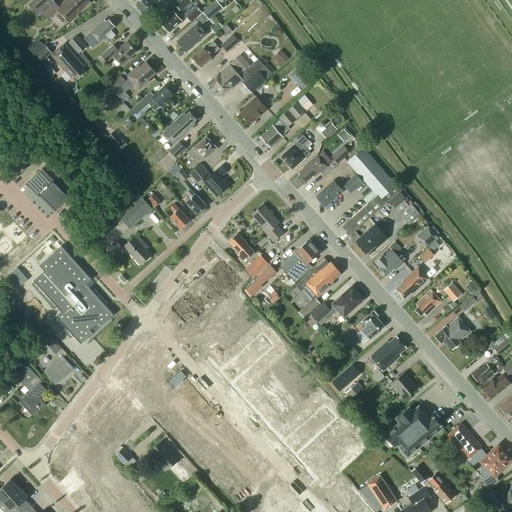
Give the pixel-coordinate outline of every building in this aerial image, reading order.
[(67,0),(60,7),(53,0),(34,0),(29,5),(39,16),(43,13),(49,20),(57,12),(68,23),(83,9),(82,8),(89,0),(67,0)] [(185,7),(192,2),(190,0),(183,0),(177,6),(178,7),(174,11),(161,22),(170,32),(182,20),(186,16),(184,14),(188,10),(185,7)] [(224,1),(222,0),(217,0),(203,13),(209,19),(223,8),(220,4),(224,1)] [(187,17),(191,22),(202,12),(198,7),(191,14),(187,17)] [(117,35),(111,29),(114,27),(109,20),(107,22),(105,20),(91,32),(92,32),(85,38),(93,48),(100,42),(108,36),(112,40),(117,35)] [(208,33),(198,22),(177,41),(187,52),(208,33)] [(212,29),(215,33),(223,26),(219,22),(212,29)] [(226,24),(220,29),(226,36),(232,31),(226,24)] [(68,42),(78,54),(87,46),(76,34),(68,42)] [(228,52),(239,42),(232,34),(224,42),(221,45),(227,52),(228,52)] [(41,41),(29,47),(36,55),(46,47),(47,46),(41,41)] [(137,52),(127,41),(117,50),(114,46),(102,57),(107,62),(114,56),(122,65),(137,52)] [(220,49),(213,41),(206,48),(205,47),(193,58),(202,67),(214,56),(213,55),(220,49)] [(75,75),(78,78),(84,73),(81,69),(84,67),(65,44),(52,55),(71,78),(75,75)] [(46,47),(36,55),(42,61),(48,56),(52,53),(46,47)] [(219,73),(208,83),(212,87),(214,86),(222,95),(231,87),(232,89),(243,79),(242,78),(243,78),(241,76),(239,75),(246,69),(252,75),(243,83),(252,93),(267,79),(273,74),(265,65),(263,66),(258,60),(255,63),(245,51),(230,64),(219,74),(219,73)] [(281,51),(273,57),(281,66),(289,60),(281,51)] [(42,61),(42,62),(46,67),(50,64),(53,61),(48,56),(42,61)] [(149,81),(148,80),(155,73),(146,62),(140,68),(138,66),(127,76),(140,90),(149,81)] [(46,67),(45,68),(50,75),(55,70),(50,64),(46,67)] [(313,79),(301,65),(290,75),(302,89),(313,79)] [(127,81),(125,79),(121,74),(115,79),(109,85),(108,86),(114,92),(127,81)] [(321,81),(317,84),(323,91),(326,88),(321,81)] [(99,83),(96,91),(106,94),(109,86),(99,83)] [(151,92),(142,100),(137,95),(127,104),(137,115),(149,104),(155,111),(174,95),(165,85),(154,95),(151,92)] [(120,103),(114,94),(105,100),(112,109),(120,103)] [(240,114),(250,125),(268,109),(257,96),(249,103),(251,104),(240,114)] [(288,126),(305,111),(312,105),(304,96),(280,117),(281,119),(273,126),(261,137),(267,143),(266,144),(268,146),(269,146),(270,147),(283,136),(282,135),(290,129),(288,126)] [(121,105),(114,111),(121,118),(129,111),(122,103),(121,105)] [(170,115),(173,119),(178,115),(174,111),(170,115)] [(164,133),(174,144),(189,130),(191,130),(193,129),(193,127),(196,124),(194,122),(197,119),(190,112),(187,115),(185,113),(164,133)] [(332,123),(321,133),(326,139),(337,129),(332,123)] [(160,125),(152,132),(156,137),(165,129),(160,125)] [(114,131),(118,135),(121,132),(116,126),(113,129),(114,131)] [(343,142),(349,137),(344,130),(337,136),(343,142)] [(114,131),(108,137),(116,146),(122,139),(114,131)] [(303,136),(298,140),(281,156),(286,163),(293,169),(310,153),(308,151),(311,148),(309,146),(311,145),(309,142),(303,136)] [(196,149),(193,153),(191,154),(195,159),(197,157),(200,160),(203,157),(205,158),(216,148),(206,138),(195,148),(196,149)] [(122,139),(116,145),(120,150),(126,144),(122,139)] [(177,158),(186,148),(180,141),(169,151),(176,158),(177,158)] [(350,154),(343,146),(332,156),(338,164),(350,154)] [(363,200),(367,204),(342,226),(350,235),(400,190),(396,186),(396,185),(381,168),(363,148),(348,162),(365,182),(373,191),(363,200)] [(332,160),(328,156),(323,151),(318,156),(317,155),(303,168),(303,169),(298,173),(300,175),(298,176),(304,183),(312,176),(314,178),(320,172),(320,173),(328,166),(327,165),(332,160)] [(44,154),(41,158),(59,177),(63,174),(44,154)] [(190,176),(179,164),(173,170),(184,182),(190,176)] [(198,182),(204,176),(208,173),(201,164),(190,174),(198,182)] [(204,176),(198,182),(200,186),(204,182),(217,197),(228,187),(220,178),(227,171),(222,166),(214,172),(206,179),(204,176)] [(28,182),(26,183),(28,185),(28,184),(35,191),(36,190),(40,195),(39,196),(40,198),(41,197),(55,211),(69,198),(55,183),(56,183),(54,181),(54,182),(43,170),(44,169),(43,168),(41,169),(41,170),(28,182)] [(363,182),(356,175),(344,185),(351,193),(363,182)] [(343,191),(334,180),(316,196),(326,207),(343,191)] [(206,206),(191,189),(186,193),(191,198),(187,202),(197,214),(206,206)] [(149,198),(156,207),(162,202),(154,193),(149,198)] [(405,198),(399,193),(389,202),(395,208),(405,198)] [(131,230),(154,209),(142,196),(119,217),(131,230)] [(395,209),(409,225),(420,215),(412,204),(409,206),(405,200),(395,209)] [(170,216),(181,229),(190,221),(179,209),(174,204),(169,208),(174,213),(170,216)] [(263,226),(262,228),(274,241),(284,232),(277,225),(280,222),(263,204),(252,214),(263,226)] [(381,224),(378,227),(375,224),(364,234),(356,241),(367,254),(375,246),(377,248),(388,238),(381,231),(385,228),(381,224)] [(427,226),(416,236),(426,247),(437,237),(436,236),(439,233),(433,227),(430,229),(427,226)] [(249,245),(238,233),(229,241),(239,253),(237,255),(243,261),(253,251),(248,246),(249,245)] [(124,247),(140,266),(152,255),(143,246),(145,244),(137,235),(124,247)] [(309,239),(280,265),(295,282),(311,267),(307,262),(320,251),(309,239)] [(125,249),(118,241),(108,250),(115,258),(125,249)] [(404,263),(398,256),(401,253),(399,250),(402,248),(395,241),(389,246),(392,249),(385,256),(383,255),(376,262),(381,267),(379,269),(386,276),(395,268),(396,270),(404,263)] [(44,270),(34,280),(61,311),(56,316),(81,343),(93,333),(90,329),(98,322),(102,325),(114,314),(89,287),(89,288),(85,284),(92,279),(62,245),(61,245),(61,246),(40,265),(44,270)] [(434,255),(428,249),(419,257),(425,264),(434,255)] [(317,295),(319,298),(334,284),(332,281),(341,274),(331,263),(329,264),(324,258),(316,265),(318,267),(296,286),(306,297),(313,291),(314,292),(312,294),(315,297),(317,295)] [(254,279),(263,271),(254,262),(245,270),(254,279)] [(271,265),(246,288),(252,295),(262,286),(261,284),(276,271),(271,265)] [(412,292),(413,293),(429,279),(424,272),(418,266),(403,280),(404,281),(397,288),(405,298),(412,292)] [(17,267),(11,273),(21,285),(28,279),(18,268),(17,267)] [(228,267),(220,274),(232,287),(240,280),(228,267)] [(220,274),(211,281),(223,295),(232,287),(220,274)] [(211,281),(203,289),(215,302),(223,295),(211,281)] [(472,281),(465,286),(471,293),(478,288),(472,281)] [(448,305),(452,310),(457,306),(454,302),(461,295),(452,284),(443,292),(452,302),(448,305)] [(327,320),(338,311),(344,317),(364,300),(352,287),(329,308),(324,303),(305,319),(312,327),(324,316),(327,320)] [(203,289),(195,296),(207,309),(215,302),(203,289)] [(243,289),(236,293),(241,301),(247,297),(243,289)] [(424,313),(426,316),(442,302),(431,290),(416,305),(419,307),(416,310),(421,316),(424,313)] [(195,296),(187,303),(199,317),(207,309),(195,296)] [(477,301),(473,296),(460,306),(464,311),(477,301)] [(232,297),(229,301),(233,306),(237,302),(232,297)] [(304,318),(320,304),(315,298),(299,313),(304,318)] [(229,301),(225,304),(229,309),(233,306),(229,301)] [(187,303),(179,311),(191,324),(199,317),(187,303)] [(238,304),(235,308),(239,312),(243,309),(238,304)] [(221,308),(217,311),(221,316),(225,313),(221,308)] [(235,308),(231,311),(235,316),(239,312),(235,308)] [(253,311),(245,319),(257,332),(265,325),(253,311)] [(355,321),(340,334),(347,343),(356,335),(363,343),(369,338),(370,339),(384,326),(379,320),(377,318),(379,316),(374,311),(366,318),(363,314),(355,321)] [(227,315),(223,318),(227,323),(231,319),(227,315)] [(471,332),(458,317),(447,326),(435,336),(441,343),(444,340),(452,349),(461,342),(460,341),(471,332)] [(209,319),(205,322),(209,327),(213,324),(209,319)] [(245,319),(237,326),(249,339),(257,332),(245,319)] [(205,322),(201,325),(205,330),(209,327),(205,322)] [(215,326),(211,329),(215,334),(219,330),(215,326)] [(237,326),(229,333),(241,347),(249,339),(237,326)] [(279,328),(266,339),(274,348),(287,337),(279,328)] [(211,329),(207,332),(212,337),(215,334),(211,329)] [(229,333),(220,341),(232,354),(241,347),(229,333)] [(511,344),(511,335),(496,349),(500,354),(511,344)] [(51,336),(45,342),(46,343),(56,354),(62,349),(51,336)] [(406,348),(396,337),(387,346),(385,344),(370,358),(383,372),(402,356),(400,354),(406,348)] [(220,341),(212,348),(224,361),(232,354),(220,341)] [(155,348),(146,355),(159,369),(167,361),(155,348)] [(280,348),(272,355),(284,368),(292,361),(280,348)] [(348,356),(344,359),(347,364),(351,361),(352,361),(360,355),(359,354),(355,349),(347,355),(348,356)] [(59,358),(44,372),(56,385),(74,368),(63,357),(62,355),(59,358)] [(146,355),(137,364),(149,377),(159,369),(146,355)] [(272,355),(264,362),(276,376),(284,368),(272,355)] [(482,384),(495,374),(503,367),(494,357),(487,363),(473,374),(478,381),(479,380),(482,384)] [(511,361),(503,368),(511,377),(511,376),(511,361)] [(264,362),(255,370),(267,383),(276,376),(264,362)] [(36,374),(26,364),(15,374),(25,385),(36,374)] [(137,364),(128,371),(141,385),(149,377),(137,364)] [(353,365),(333,382),(340,390),(360,373),(353,365)] [(379,369),(371,375),(377,382),(385,376),(379,369)] [(181,370),(169,381),(176,388),(184,381),(183,379),(186,376),(181,370)] [(255,370),(247,377),(259,390),(267,383),(255,370)] [(293,371),(289,375),(293,380),(297,376),(293,371)] [(398,391),(412,380),(405,372),(391,383),(398,391)] [(511,383),(503,374),(497,379),(495,376),(482,386),(492,399),(511,383)] [(289,375),(285,378),(290,383),(293,380),(289,375)] [(247,377),(239,384),(251,398),(259,390),(247,377)] [(299,378),(295,382),(299,386),(303,383),(299,378)] [(412,380),(398,391),(404,400),(418,388),(412,380)] [(281,382),(277,385),(282,390),(285,387),(281,382)] [(295,382),(291,385),(296,390),(299,386),(295,382)] [(351,398),(363,388),(358,382),(346,392),(351,398)] [(39,384),(20,401),(34,416),(45,405),(40,399),(47,392),(39,384)] [(313,385),(305,392),(317,406),(325,398),(313,385)] [(185,386),(169,400),(178,409),(194,395),(185,386)] [(167,388),(162,392),(166,397),(171,393),(167,388)] [(287,389),(283,392),(288,397),(292,393),(287,389)] [(162,392),(158,396),(162,401),(166,397),(162,392)] [(305,392),(297,400),(309,413),(317,406),(305,392)] [(269,393),(265,396),(270,401),(273,398),(269,393)] [(510,418),(511,420),(511,393),(499,406),(506,414),(508,413),(511,417),(510,418)] [(120,395),(111,402),(123,416),(132,408),(120,395)] [(194,395),(178,409),(187,419),(202,405),(194,395)] [(265,396),(262,399),(266,404),(270,401),(265,396)] [(275,400),(271,403),(276,408),(279,404),(275,400)] [(297,400),(289,407),(301,420),(309,413),(297,400)] [(111,402),(102,411),(114,424),(123,416),(111,402)] [(271,403),(268,406),(272,411),(276,408),(271,403)] [(202,405),(187,419),(195,429),(211,415),(202,405)] [(289,407),(281,414),(293,428),(301,420),(289,407)] [(419,447),(431,437),(443,427),(433,415),(429,419),(419,407),(414,411),(413,412),(409,408),(407,409),(401,415),(396,418),(400,423),(397,426),(385,436),(394,447),(398,445),(408,457),(419,447)] [(102,411),(93,418),(105,432),(114,424),(102,411)] [(166,414),(161,419),(164,422),(169,418),(166,414)] [(281,414),(272,422),(284,435),(293,428),(281,414)] [(134,417),(130,421),(134,425),(138,421),(134,417)] [(169,418),(164,422),(167,426),(172,422),(169,418)] [(344,418),(335,426),(347,439),(356,432),(344,418)] [(217,422),(202,436),(210,446),(226,432),(217,422)] [(511,460),(498,446),(488,456),(461,424),(446,436),(473,467),(480,460),(482,462),(486,466),(483,470),(484,479),(487,482),(484,483),(488,489),(501,481),(496,475),(511,460)] [(335,426),(327,433),(339,446),(347,439),(335,426)] [(128,430),(124,435),(129,438),(133,434),(128,430)] [(226,432),(210,446),(219,455),(235,441),(226,432)] [(183,433),(178,437),(181,441),(186,437),(183,433)] [(327,433),(319,440),(331,454),(339,446),(327,433)] [(124,435),(121,439),(125,443),(129,438),(124,435)] [(91,436),(82,444),(94,457),(103,449),(91,436)] [(319,440),(311,448),(323,461),(331,454),(319,440)] [(168,465),(171,468),(177,462),(174,459),(177,456),(163,441),(151,452),(165,467),(168,465)] [(235,441),(219,455),(228,465),(243,451),(235,441)] [(82,444),(74,451),(86,465),(94,457),(82,444)] [(193,445),(188,449),(191,453),(196,448),(193,445)] [(359,446),(355,449),(360,454),(363,451),(359,446)] [(116,455),(125,464),(129,468),(137,460),(123,447),(116,455)] [(311,448),(303,455),(315,469),(323,461),(311,448)] [(355,449),(352,452),(356,457),(360,454),(355,449)] [(74,451),(65,459),(77,473),(86,465),(74,451)] [(241,456),(238,460),(242,464),(246,461),(241,456)] [(348,456),(344,459),(348,464),(352,461),(348,456)] [(207,460),(202,464),(205,468),(210,463),(207,460)] [(238,460),(234,463),(238,468),(242,464),(238,460)] [(258,462),(248,471),(262,486),(272,478),(258,462)] [(210,463),(205,468),(208,471),(213,467),(210,463)] [(419,464),(411,471),(421,483),(429,476),(419,464)] [(107,465),(103,468),(108,473),(111,470),(107,465)] [(134,465),(131,468),(137,476),(141,473),(134,465)] [(335,467),(332,470),(336,475),(340,472),(335,467)] [(103,468),(100,471),(104,476),(108,473),(103,468)] [(332,470),(328,474),(332,478),(336,475),(332,470)] [(248,471),(238,479),(252,495),(262,486),(248,471)] [(126,473),(121,477),(125,481),(129,476),(126,473)] [(222,473),(219,477),(223,481),(227,478),(222,473)] [(444,482),(444,483),(436,474),(429,480),(434,486),(432,487),(435,490),(435,491),(446,503),(452,498),(453,499),(456,497),(456,493),(454,491),(453,492),(444,482)] [(95,475),(92,479),(96,484),(100,480),(95,475)] [(384,510),(397,502),(380,475),(366,483),(384,510)] [(129,476),(125,481),(127,483),(128,484),(133,480),(129,476)] [(0,499),(3,502),(19,488),(11,479),(0,488),(0,499)] [(238,479),(229,488),(243,504),(252,495),(238,479)] [(109,480),(95,492),(102,501),(116,488),(109,480)] [(340,481),(327,492),(339,504),(355,489),(352,485),(347,489),(340,481)] [(408,489),(412,496),(420,490),(415,484),(408,489)] [(511,485),(502,507),(511,510),(511,485)] [(430,511),(432,511),(425,500),(430,496),(424,487),(420,490),(412,496),(409,498),(413,503),(401,511),(402,511),(430,511)] [(27,497),(19,488),(3,502),(8,508),(4,511),(5,511),(19,511),(21,511),(17,507),(27,497)] [(116,488),(102,501),(110,509),(123,497),(116,488)] [(141,489),(136,494),(139,497),(144,493),(141,489)] [(355,489),(339,504),(345,511),(354,511),(362,506),(354,497),(359,493),(355,489)] [(164,491),(158,496),(162,500),(167,495),(164,491)] [(501,504),(493,491),(484,497),(492,510),(501,504)] [(144,493),(139,497),(142,501),(147,497),(144,493)] [(123,497),(110,509),(112,511),(122,511),(131,505),(123,497)] [(252,510),(260,503),(255,497),(247,504),(252,510)]
